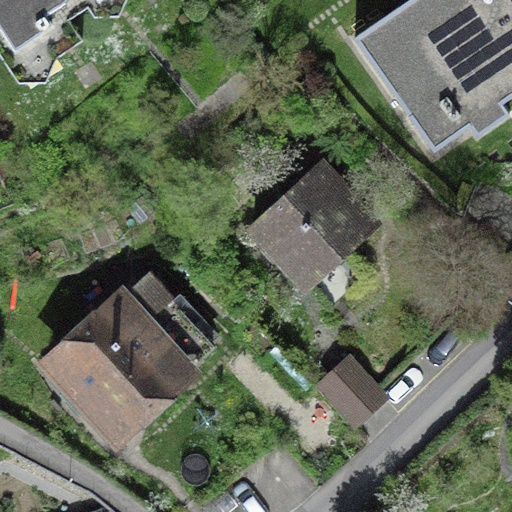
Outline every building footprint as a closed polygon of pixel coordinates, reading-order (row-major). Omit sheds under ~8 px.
[(125,0),(0,0),(0,53),(18,81),(46,81),(57,56),(83,39),(69,19),(87,6),(94,15),(119,15),(125,0)] [(511,0),(408,0),(355,38),(434,151),(471,125),(477,134),(509,112),(502,103),(511,95),(511,0)] [(373,224),(318,165),(253,226),(307,285),(373,224)] [(147,273),(51,360),(71,382),(65,387),(85,409),(91,404),(118,435),(187,373),(185,371),(213,346),(147,273)] [(385,397),(347,358),(319,384),(356,424),(385,397)]
